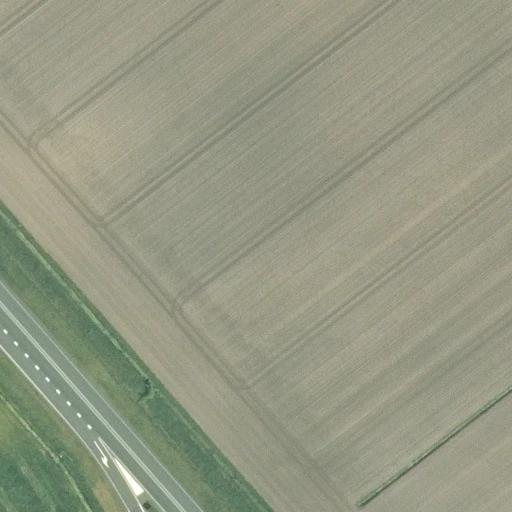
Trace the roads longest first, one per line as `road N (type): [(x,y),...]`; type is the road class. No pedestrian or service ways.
road 1 (trunk): [(183,511),(86,403)]
road 2 (trunk): [(86,403),(0,304)]
road 3 (trunk): [(86,403),(93,441),(135,511)]
